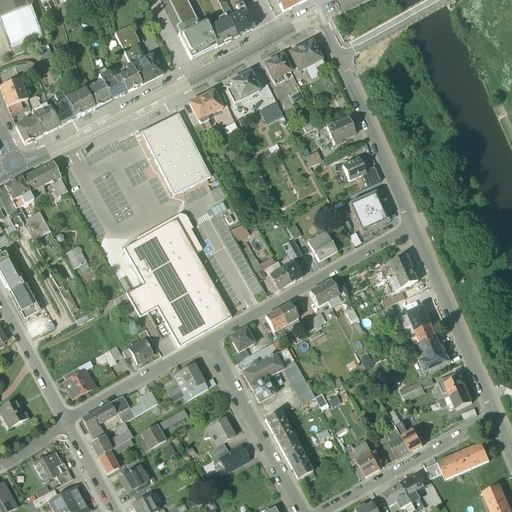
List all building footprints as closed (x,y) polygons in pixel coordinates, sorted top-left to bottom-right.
[(0,0),(0,26),(10,52),(43,40),(27,0),(0,0)] [(176,27),(180,37),(199,28),(185,0),(169,0),(182,25),(176,27)] [(274,0),(282,15),(297,7),(298,8),(307,3),(306,2),(310,0),(274,0)] [(233,19),(226,4),(219,4),(224,17),(227,21),(233,19)] [(233,19),(227,21),(236,39),(252,32),(253,28),(242,6),(235,9),(239,16),(233,19)] [(227,21),(224,17),(218,20),(221,25),(208,31),(217,50),(236,39),(227,21)] [(205,25),(199,28),(180,37),(177,38),(189,62),(214,50),(215,51),(217,50),(208,31),(205,25)] [(130,67),(141,62),(133,47),(139,44),(131,28),(115,36),(130,67)] [(303,47),(304,48),(296,52),(296,51),(295,51),(290,54),(289,54),(290,55),(289,56),(298,74),(313,67),(315,70),(321,67),(319,63),(321,63),(311,44),(310,45),(310,44),(309,44),(303,47),(304,47),(303,47)] [(49,50),(39,54),(42,60),(51,57),(49,50)] [(141,62),(130,67),(140,88),(162,77),(152,57),(141,62)] [(290,74),(282,58),(264,67),(272,83),(273,83),(275,88),(282,84),(284,82),(282,78),(290,74)] [(130,67),(127,61),(122,64),(125,70),(130,67)] [(23,66),(18,67),(14,69),(19,81),(20,81),(36,74),(33,65),(30,64),(27,64),(26,66),(25,66),(23,66)] [(127,74),(121,78),(119,74),(117,75),(118,79),(126,95),(140,88),(130,67),(125,70),(127,74)] [(108,74),(98,79),(100,83),(111,103),(126,95),(118,79),(112,82),(108,74)] [(249,74),(230,85),(232,89),(239,103),(259,93),(249,74)] [(87,85),(83,77),(79,79),(81,88),(85,86),(87,85)] [(19,81),(0,88),(0,89),(8,109),(20,105),(27,102),(20,81),(19,81)] [(100,83),(87,91),(85,86),(81,88),(84,92),(94,112),(111,103),(100,83)] [(239,103),(232,89),(226,91),(234,106),(239,103)] [(94,112),(84,92),(64,102),(75,122),(94,112)] [(213,93),(189,106),(193,115),(200,127),(208,122),(207,119),(222,111),(213,93)] [(61,94),(53,97),(54,99),(46,103),(48,106),(49,111),(59,130),(75,122),(64,102),(61,96),(61,94)] [(20,105),(8,109),(10,116),(22,110),(20,105)] [(48,106),(31,115),(33,120),(42,138),(59,130),(49,111),(48,106)] [(200,127),(193,115),(188,117),(199,138),(204,136),(200,127)] [(141,135),(173,198),(210,179),(178,116),(141,135)] [(27,120),(21,123),(22,125),(15,129),(24,147),(42,138),(33,120),(28,123),(27,120)] [(347,121),(332,127),(339,144),(354,138),(347,121)] [(305,136),(317,130),(313,122),(301,129),(305,136)] [(332,147),(339,144),(332,127),(325,131),(332,147)] [(309,169),(319,164),(315,154),(304,159),(307,165),(309,169)] [(346,167),(351,165),(350,162),(337,168),(341,178),(345,176),(342,169),(347,167),(346,167)] [(352,165),(352,164),(351,165),(346,167),(347,167),(342,169),(345,176),(348,184),(365,177),(358,162),(352,165)] [(51,165),(21,181),(29,195),(32,194),(36,201),(41,199),(37,191),(51,184),(55,190),(53,191),(54,194),(57,193),(60,198),(68,194),(64,187),(51,165)] [(21,181),(3,190),(15,211),(15,212),(19,210),(33,203),(29,195),(21,181)] [(15,211),(3,190),(0,192),(0,205),(3,210),(7,208),(10,214),(11,213),(15,211)] [(374,194),(348,206),(362,237),(388,225),(374,194)] [(337,196),(327,202),(330,206),(340,202),(337,196)] [(23,214),(22,214),(19,210),(15,212),(25,231),(26,232),(31,229),(26,221),(23,214)] [(15,211),(11,213),(15,222),(13,223),(20,235),(25,231),(15,212),(15,211)] [(39,214),(26,221),(31,229),(26,232),(32,242),(37,252),(43,249),(38,239),(49,233),(39,214)] [(179,218),(136,242),(137,245),(176,223),(195,256),(202,252),(191,233),(193,232),(185,218),(179,218)] [(9,222),(2,226),(5,231),(12,227),(9,222)] [(179,350),(231,320),(195,256),(176,223),(137,245),(124,252),(144,287),(126,297),(140,321),(157,312),(179,350)] [(245,225),(232,231),(237,242),(249,237),(245,225)] [(301,238),(295,226),(288,230),(294,241),(301,238)] [(324,233),(311,241),(313,244),(308,246),(318,264),(336,254),(324,233)] [(261,260),(269,257),(260,236),(252,240),(261,260)] [(293,242),(284,248),(292,262),(301,257),(293,242)] [(77,248),(64,256),(73,271),(86,264),(81,254),(82,252),(80,249),(77,248)] [(10,294),(23,287),(5,254),(0,256),(0,278),(6,289),(7,289),(10,294)] [(407,258),(391,265),(392,267),(397,278),(413,271),(407,258)] [(293,264),(299,274),(308,269),(303,259),(293,264)] [(249,264),(255,275),(261,271),(255,261),(249,264)] [(269,278),(281,271),(277,264),(265,271),(269,278)] [(293,264),(281,271),(290,287),(295,284),(294,284),(302,279),(299,274),(293,264)] [(386,283),(397,278),(392,267),(381,272),(386,283)] [(281,271),(269,278),(277,293),(285,289),(290,287),(281,271)] [(413,271),(397,278),(403,291),(418,284),(413,271)] [(338,297),(330,283),(319,289),(328,303),(338,297)] [(23,287),(10,294),(25,322),(38,315),(23,287)] [(58,289),(71,315),(78,311),(67,291),(65,292),(62,287),(58,289)] [(328,303),(319,289),(309,295),(317,309),(328,303)] [(124,295),(112,301),(116,308),(128,301),(124,295)] [(403,295),(392,299),(395,305),(405,301),(403,295)] [(386,308),(393,306),(391,299),(384,302),(386,308)] [(128,301),(116,308),(120,316),(123,315),(129,325),(139,319),(129,301),(128,301)] [(421,303),(409,308),(412,313),(423,308),(421,303)] [(298,320),(289,306),(277,312),(285,327),(298,320)] [(423,310),(408,316),(412,326),(416,334),(431,327),(423,310)] [(346,315),(352,326),(359,322),(353,311),(346,315)] [(285,327),(277,312),(265,319),(273,334),(285,327)] [(63,323),(57,314),(53,316),(58,325),(63,323)] [(91,314),(75,322),(78,327),(94,319),(91,314)] [(319,314),(315,317),(319,326),(324,323),(319,314)] [(406,329),(412,326),(408,316),(401,319),(406,329)] [(314,317),(309,320),(315,331),(321,328),(319,326),(315,317),(314,317)] [(298,320),(285,327),(288,332),(288,333),(301,326),(298,320)] [(285,327),(273,334),(276,339),(288,332),(285,327)] [(431,327),(416,334),(417,337),(420,345),(436,338),(431,327)] [(254,345),(245,330),(229,339),(238,354),(246,350),(254,345)] [(140,335),(143,342),(144,342),(149,349),(154,347),(146,332),(140,335)] [(420,345),(417,337),(411,339),(415,347),(420,345)] [(436,338),(420,345),(425,355),(425,356),(440,349),(441,349),(436,338)] [(149,349),(144,342),(143,342),(128,351),(131,357),(137,367),(147,361),(146,361),(153,357),(149,349)] [(279,342),(273,346),(278,355),(284,351),(279,342)] [(420,345),(415,347),(419,357),(425,355),(420,345)] [(242,362),(245,368),(257,362),(258,365),(269,360),(268,358),(271,356),(272,358),(278,355),(273,346),(250,358),(242,362)] [(109,353),(115,363),(122,359),(116,349),(109,353)] [(425,356),(427,361),(421,364),(425,374),(448,364),(443,354),(441,349),(440,349),(425,356)] [(238,354),(242,362),(250,358),(246,350),(238,354)] [(258,365),(242,374),(250,389),(266,380),(283,371),(295,365),(286,350),(284,351),(278,355),(272,358),(269,360),(258,365)] [(109,366),(115,363),(109,353),(103,357),(109,366)] [(106,363),(103,356),(96,360),(98,364),(103,365),(106,363)] [(245,368),(240,371),(242,374),(258,365),(257,362),(245,368)] [(295,365),(283,371),(302,406),(314,400),(295,365)] [(204,386),(193,366),(178,375),(189,395),(204,386)] [(78,369),(62,378),(66,384),(81,375),(78,369)] [(66,384),(64,385),(73,402),(91,391),(87,384),(89,383),(84,373),(81,375),(66,384)] [(186,401),(191,399),(189,395),(178,375),(173,378),(179,388),(178,389),(181,393),(184,397),(186,401)] [(430,377),(419,382),(419,383),(423,390),(434,385),(430,377)] [(445,386),(451,383),(449,379),(437,384),(438,388),(437,389),(436,391),(435,392),(435,394),(435,395),(439,404),(450,399),(445,386)] [(451,383),(445,386),(450,399),(466,392),(460,379),(451,383)] [(266,380),(250,389),(259,405),(274,396),(266,380)] [(423,390),(419,383),(398,392),(404,403),(424,394),(423,390)] [(204,386),(189,395),(191,399),(206,390),(204,386)] [(171,398),(181,393),(178,389),(169,394),(171,398)] [(466,392),(450,399),(455,409),(456,412),(472,405),(466,392)] [(174,403),(184,397),(181,393),(171,398),(174,403)] [(141,403),(146,412),(157,405),(150,394),(139,400),(141,403)] [(122,399),(110,406),(116,417),(118,416),(128,410),(122,399)] [(455,409),(450,399),(439,404),(438,404),(441,411),(447,409),(448,412),(455,409)] [(22,416),(14,402),(0,409),(0,414),(1,416),(3,415),(11,430),(28,421),(25,414),(22,416)] [(141,403),(130,409),(135,418),(146,412),(141,403)] [(110,406),(82,422),(89,434),(98,429),(97,427),(99,426),(116,417),(110,406)] [(128,410),(118,416),(123,425),(135,418),(130,409),(128,410)] [(475,410),(462,416),(464,421),(477,416),(475,410)] [(184,411),(157,426),(160,433),(187,417),(184,411)] [(296,442),(280,413),(264,422),(280,451),(295,443),(296,442)] [(223,421),(215,426),(216,426),(207,431),(211,439),(214,438),(219,447),(223,445),(233,439),(223,421)] [(114,440),(106,444),(111,453),(130,441),(136,438),(128,424),(110,434),(114,440)] [(397,432),(401,439),(407,436),(401,425),(395,429),(397,432)] [(98,429),(89,434),(93,441),(104,435),(99,426),(97,427),(98,429)] [(157,426),(140,435),(144,442),(138,445),(144,455),(166,442),(160,433),(157,426)] [(392,445),(401,439),(397,432),(388,437),(392,445)] [(407,436),(401,439),(410,455),(422,448),(413,433),(407,436)] [(106,444),(103,438),(90,446),(97,460),(111,453),(106,444)] [(392,445),(389,446),(393,454),(397,462),(410,455),(401,439),(392,445)] [(111,453),(110,454),(111,456),(112,457),(114,457),(133,446),(130,441),(111,453)] [(295,443),(280,451),(286,461),(301,453),(295,443)] [(219,447),(208,454),(211,459),(226,450),(223,445),(219,447)] [(170,446),(162,450),(166,457),(174,453),(170,446)] [(354,452),(359,462),(357,464),(358,466),(358,465),(366,480),(380,472),(377,466),(381,464),(376,455),(372,457),(371,456),(366,446),(354,452)] [(457,457),(437,465),(442,477),(445,483),(489,463),(481,446),(462,454),(457,456),(457,457)] [(354,452),(351,447),(344,451),(343,451),(352,467),(357,464),(359,462),(354,452)] [(211,459),(214,465),(220,462),(220,461),(230,456),(226,450),(211,459)] [(230,456),(220,461),(220,462),(227,475),(248,463),(241,450),(230,456)] [(112,457),(111,456),(110,454),(111,453),(97,460),(107,477),(119,470),(112,457)] [(301,453),(286,461),(291,471),(306,463),(301,453)] [(55,454),(33,466),(44,486),(54,480),(50,473),(62,467),(55,454)] [(126,467),(130,474),(139,469),(142,467),(139,461),(126,467)] [(220,462),(214,465),(221,478),(227,475),(220,462)] [(306,463),(291,471),(297,482),(302,480),(311,474),(312,474),(306,463)] [(442,477),(437,465),(424,471),(430,482),(442,477)] [(147,485),(139,469),(130,474),(118,481),(127,496),(147,485)] [(68,472),(56,478),(61,488),(73,481),(68,472)] [(311,474),(302,480),(305,485),(314,480),(311,474)] [(419,476),(400,486),(407,498),(415,494),(425,488),(419,476)] [(0,511),(13,511),(17,510),(2,485),(0,485),(0,511)] [(400,486),(383,496),(389,508),(397,504),(407,498),(400,486)] [(58,499),(48,504),(48,505),(52,511),(87,511),(79,498),(81,497),(76,488),(58,499)] [(500,488),(482,496),(489,511),(510,511),(508,507),(500,488)] [(34,503),(46,496),(43,491),(31,498),(34,503)] [(36,511),(48,505),(48,504),(58,499),(54,492),(46,496),(34,503),(31,504),(36,511)] [(144,494),(134,499),(137,504),(146,499),(144,494)] [(411,505),(419,501),(415,494),(407,498),(411,505)] [(137,504),(133,507),(135,511),(156,511),(149,498),(146,499),(137,504)] [(407,498),(397,504),(401,510),(405,508),(411,505),(407,498)]
